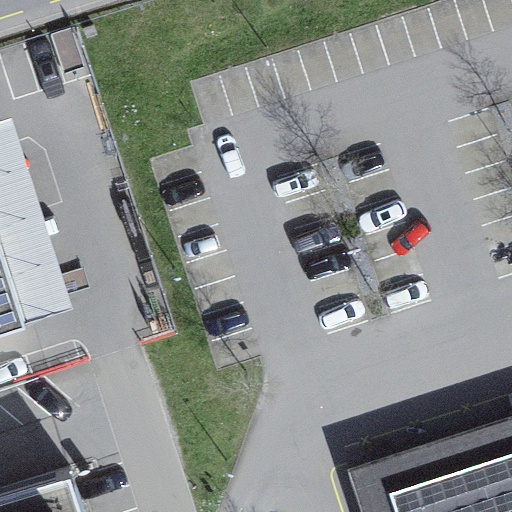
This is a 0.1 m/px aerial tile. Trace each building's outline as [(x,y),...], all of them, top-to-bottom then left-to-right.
[(11,121),(0,124),(0,245),(26,327),(73,312),(11,121)] [(0,334),(26,327),(0,245),(0,334)] [(511,452),(511,413),(348,467),(362,511),(396,511),(390,492),(511,452)] [(511,511),(511,452),(390,492),(396,511),(511,511)] [(83,511),(72,476),(0,498),(0,511),(83,511)]
